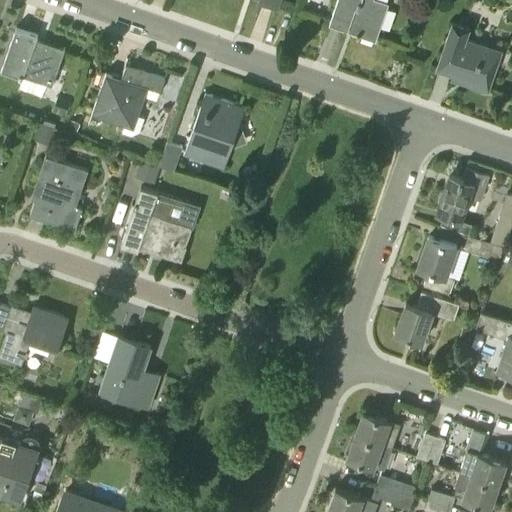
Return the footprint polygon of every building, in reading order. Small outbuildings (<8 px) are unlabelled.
[(337,0),(330,22),(374,39),(387,3),(378,0),(337,0)] [(471,27),(453,21),(437,67),(453,73),(451,78),(488,90),(502,50),(467,38),(471,27)] [(16,27),(10,46),(2,70),(22,77),(23,75),(52,85),(65,49),(37,39),(38,35),(16,27)] [(148,87),(161,91),(165,79),(126,65),(121,78),(106,72),(92,114),(134,128),(148,87)] [(65,117),(71,98),(58,93),(51,113),(65,117)] [(224,167),(245,107),(205,93),(184,153),(224,167)] [(79,126),(76,120),(71,119),(68,128),(77,131),(79,126)] [(53,145),(59,129),(38,122),(32,138),(53,145)] [(166,140),(158,165),(174,170),(182,145),(166,140)] [(31,196),(35,198),(30,213),(45,218),(47,213),(76,223),(74,228),(75,228),(83,206),(76,204),(88,169),(46,154),(31,196)] [(140,161),(135,176),(154,182),(159,168),(140,161)] [(465,166),(461,177),(450,173),(437,211),(461,220),(469,196),(481,200),(489,174),(465,166)] [(157,192),(141,186),(121,244),(138,250),(139,247),(171,257),(176,243),(186,247),(193,226),(161,215),(161,214),(151,210),(157,192)] [(490,242),(503,247),(511,221),(511,195),(507,193),(490,242)] [(503,247),(490,242),(468,234),(464,248),(499,260),(503,247)] [(458,245),(448,242),(429,235),(418,266),(429,270),(424,284),(449,293),(454,277),(448,275),(458,245)] [(432,311),(454,319),(459,303),(421,290),(416,305),(406,301),(395,331),(422,341),(432,311)] [(0,303),(0,328),(3,330),(3,329),(6,330),(0,348),(0,355),(21,363),(29,342),(57,352),(68,318),(34,305),(31,311),(12,304),(11,307),(0,303)] [(511,329),(511,321),(481,311),(475,328),(508,339),(498,367),(511,371),(511,334),(510,334),(511,329)] [(470,343),(474,330),(463,326),(458,339),(470,343)] [(119,335),(100,390),(148,406),(156,381),(141,376),(151,346),(119,335)] [(22,396),(19,409),(34,414),(40,416),(44,403),(22,396)] [(355,433),(392,447),(400,424),(363,411),(355,433)] [(0,420),(0,492),(21,499),(40,445),(39,440),(35,436),(30,435),(26,435),(22,438),(21,441),(8,437),(13,425),(0,420)] [(426,459),(435,435),(425,431),(416,455),(426,459)] [(384,470),(392,447),(355,433),(347,456),(384,470)] [(435,435),(426,459),(437,463),(446,439),(435,435)] [(465,449),(467,450),(478,453),(478,452),(481,446),(468,441),(465,449)] [(460,472),(498,485),(506,462),(478,452),(478,453),(467,450),(460,472)] [(490,508),(498,485),(460,472),(455,485),(465,488),(461,498),(490,508)] [(376,484),(413,497),(417,487),(380,474),(376,484)] [(44,491),(46,483),(37,480),(35,488),(44,491)] [(408,511),(413,497),(376,484),(371,499),(336,487),(328,510),(333,511),(373,511),(378,502),(377,501),(378,497),(395,503),(395,504),(400,506),(397,511),(408,511)] [(428,498),(452,506),(455,495),(431,487),(428,498)] [(121,511),(123,510),(66,490),(57,511),(121,511)] [(449,511),(452,506),(428,498),(424,508),(434,511),(449,511)]
